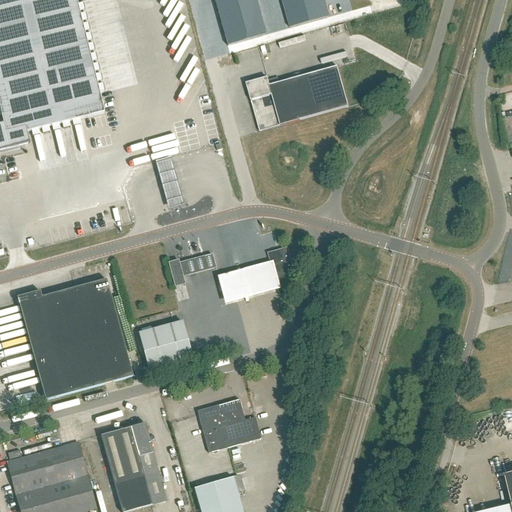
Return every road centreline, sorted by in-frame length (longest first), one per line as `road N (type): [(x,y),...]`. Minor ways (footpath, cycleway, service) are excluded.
road 1 (unclassified): [(0,426),(281,346),(304,308),(327,224)]
road 2 (unclassified): [(467,269),(499,228),(478,93),(501,0)]
road 3 (unclassified): [(0,277),(252,210)]
road 4 (unclassified): [(327,224),(349,163),(425,75),(448,0)]
road 5 (unclassified): [(420,511),(478,307),(467,269)]
road 6 (unknown): [(143,0),(155,72),(148,116),(98,167)]
road 7 (unclassified): [(252,210),(210,56)]
road 8 (unclassified): [(467,269),(327,224)]
